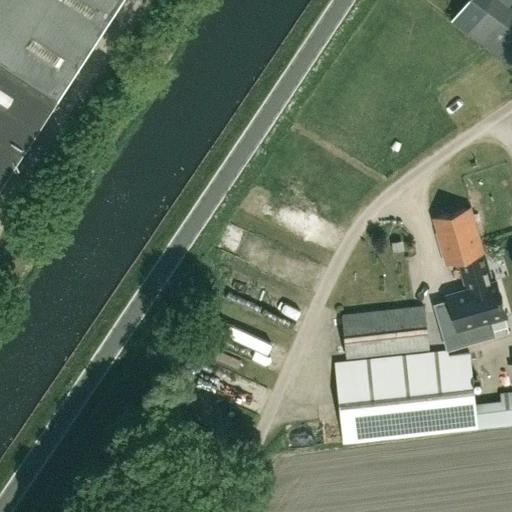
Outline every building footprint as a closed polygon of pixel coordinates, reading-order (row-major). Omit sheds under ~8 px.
[(0,0),(0,186),(120,0),(0,0)] [(511,0),(499,0),(480,22),(511,49),(511,0)] [(314,201),(303,219),(319,228),(329,210),(314,201)] [(477,324),(491,320),(506,316),(501,300),(502,300),(501,296),(500,296),(495,280),(492,281),(471,206),(432,217),(445,264),(456,260),(468,257),(475,281),(464,284),(466,289),(464,289),(447,294),(448,299),(451,308),(437,311),(447,347),(481,337),(477,324)] [(346,359),(430,350),(425,306),(342,315),(346,359)] [(500,399),(475,402),(469,352),(447,355),(447,351),(440,351),(335,362),(343,441),(511,421),(511,390),(499,392),(500,399)]
